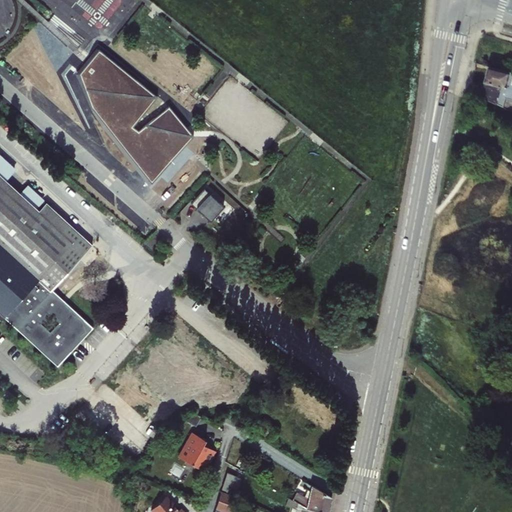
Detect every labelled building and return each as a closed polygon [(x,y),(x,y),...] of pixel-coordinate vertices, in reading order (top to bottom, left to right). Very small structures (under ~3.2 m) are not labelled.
[(156,97),(100,49),(80,73),(92,109),(151,183),(194,135),(169,107),(139,131),(133,126),(156,97)] [(504,97),(511,98),(511,71),(490,66),(482,96),(501,107),(504,97)] [(0,311),(5,317),(16,327),(59,365),(71,352),(79,344),(93,328),(52,289),(92,246),(93,245),(47,202),(39,211),(0,174),(0,311)] [(26,187),(24,191),(24,193),(27,197),(29,197),(32,196),(34,192),(33,189),(30,187),(26,187)] [(205,189),(192,203),(211,220),(224,206),(205,189)] [(39,195),(36,195),(35,195),(32,198),(32,202),(35,204),(39,204),(42,201),(42,198),(39,195)] [(173,347),(155,336),(139,365),(146,369),(133,392),(143,398),(147,392),(182,412),(193,392),(200,395),(220,361),(178,337),(173,347)] [(266,441),(273,431),(258,422),(252,431),(266,441)] [(201,449),(205,445),(193,436),(175,459),(195,474),(201,466),(204,468),(212,457),(201,449)] [(226,471),(221,488),(236,495),(241,475),(226,471)] [(299,492),(293,500),(308,509),(324,511),(329,511),(333,497),(313,485),(311,499),(299,492)] [(216,508),(230,511),(236,495),(221,491),(216,508)] [(324,511),(308,509),(293,500),(285,496),(284,505),(298,508),(306,510),(305,511),(324,511)] [(184,511),(181,508),(178,511),(165,497),(151,511),(184,511)]
